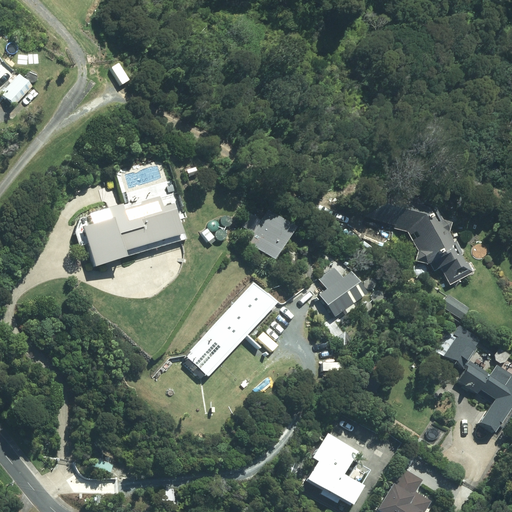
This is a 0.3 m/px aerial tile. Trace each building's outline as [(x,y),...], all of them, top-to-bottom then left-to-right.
[(54,60),(46,57),(44,62),(52,65),(54,60)] [(17,76),(0,94),(0,96),(13,108),(31,88),(17,76)] [(168,209),(164,197),(159,198),(139,203),(140,206),(122,212),(121,206),(105,211),(104,211),(108,222),(79,231),(91,271),(91,270),(121,261),(119,255),(163,243),(165,248),(182,243),(172,209),(168,209)] [(394,227),(393,230),(405,233),(416,253),(414,264),(425,267),(428,265),(432,273),(438,270),(448,287),(471,274),(466,264),(463,266),(458,257),(460,255),(453,243),(451,245),(446,236),(448,225),(441,223),(434,228),(424,212),(383,201),(377,223),(394,227)] [(271,262),(292,228),(264,211),(244,245),(271,262)] [(229,238),(214,250),(219,256),(234,244),(229,238)] [(315,280),(323,290),(314,297),(332,319),(363,295),(346,273),(339,279),(331,268),(315,280)] [(223,357),(273,304),(252,284),(202,337),(223,357)] [(369,346),(367,351),(384,361),(386,356),(369,346)] [(491,402),(476,426),(491,436),(496,429),(500,431),(511,412),(511,378),(495,366),(488,377),(467,363),(475,351),(466,346),(453,365),(463,372),(455,383),(475,396),(477,393),(491,402)] [(319,360),(319,371),(331,371),(331,375),(341,375),(342,361),(319,360)] [(364,371),(356,386),(371,395),(380,380),(364,371)] [(385,427),(415,447),(419,440),(389,420),(385,427)] [(348,474),(352,467),(348,465),(353,457),(323,438),(309,463),(313,466),(303,484),(320,494),(317,498),(333,508),(335,504),(347,511),(359,490),(345,482),(346,479),(341,476),(344,471),(348,474)] [(424,511),(429,504),(411,493),(419,481),(398,468),(371,511),(424,511)]
